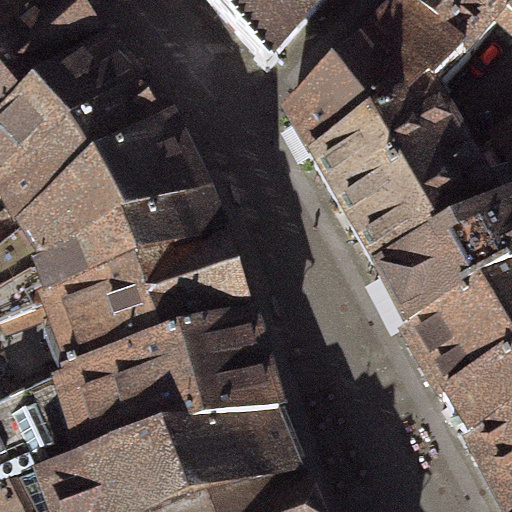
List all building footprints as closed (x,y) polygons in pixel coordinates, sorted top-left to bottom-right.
[(0,0),(0,52),(59,3),(56,0),(0,0)] [(270,54),(316,0),(201,0),(248,53),(248,56),(260,70),(272,57),(270,54)] [(402,0),(402,1),(461,57),(491,21),(498,11),(485,0),(402,0)] [(508,36),(511,31),(511,0),(485,0),(498,11),(491,21),(508,36)] [(422,87),(426,93),(438,84),(444,78),(461,57),(402,1),(367,39),(283,119),(292,134),(308,161),(374,119),(422,87)] [(41,92),(98,50),(59,3),(0,52),(0,125),(8,118),(41,92)] [(0,193),(62,141),(137,92),(98,50),(41,92),(8,118),(0,125),(0,193)] [(373,275),(491,205),(495,210),(511,201),(511,127),(463,160),(451,139),(426,93),(422,87),(374,119),(308,161),(341,220),(373,275)] [(139,93),(137,92),(62,141),(0,193),(0,208),(6,218),(0,222),(0,246),(15,234),(17,237),(88,183),(87,178),(166,128),(139,93)] [(195,191),(166,128),(87,178),(88,183),(17,237),(15,234),(0,246),(0,293),(21,280),(44,267),(119,233),(200,198),(197,190),(195,191)] [(201,201),(200,198),(119,233),(44,267),(21,280),(0,293),(0,322),(43,306),(43,305),(174,261),(218,244),(200,202),(201,201)] [(491,205),(373,275),(396,321),(401,330),(511,266),(511,201),(495,210),(491,205)] [(243,321),(218,244),(174,261),(43,305),(43,306),(61,353),(37,367),(44,383),(79,367),(153,343),(155,347),(190,336),(243,321)] [(511,266),(401,330),(429,380),(440,401),(511,358),(511,266)] [(270,418),(243,321),(190,336),(155,347),(153,343),(79,367),(44,383),(0,403),(0,488),(45,472),(47,478),(144,446),(270,418)] [(511,358),(440,401),(454,424),(466,444),(511,417),(511,419),(511,418),(511,358)] [(511,417),(466,444),(486,482),(502,511),(511,511),(511,418),(511,419),(511,417)] [(271,422),(270,418),(144,446),(47,478),(45,472),(0,488),(0,511),(184,511),(293,480),(271,422)] [(184,511),(304,511),(293,480),(184,511)]
